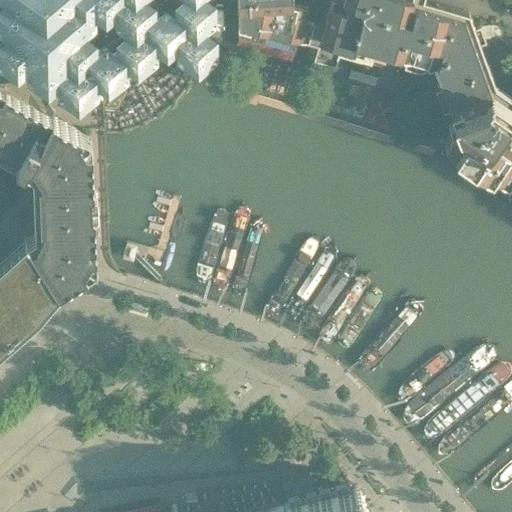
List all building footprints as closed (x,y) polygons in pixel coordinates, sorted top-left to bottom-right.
[(0,0),(0,63),(14,71),(56,93),(77,104),(97,92),(106,86),(127,73),(135,68),(156,55),(165,49),(174,54),(195,65),(216,52),(215,29),(215,18),(214,0),(0,0)] [(511,0),(236,0),(237,22),(238,36),(294,53),(298,39),(305,41),(317,45),(313,58),(343,66),(347,53),(353,55),(349,69),(376,77),(381,63),(383,55),(397,59),(396,63),(400,74),(431,63),(430,61),(432,60),(443,90),(453,119),(457,121),(443,142),(507,185),(511,177),(511,0)] [(77,89),(46,72),(39,68),(33,73),(15,64),(15,56),(8,52),(8,46),(4,46),(0,48),(0,87),(82,131),(83,128),(90,127),(89,124),(89,122),(88,121),(87,118),(86,115),(85,114),(84,112),(82,110),(79,108),(78,107),(77,106),(74,104),(71,110),(65,107),(68,101),(70,102),(77,89)] [(96,210),(95,190),(92,188),(90,135),(82,131),(0,87),(0,149),(5,152),(7,159),(22,167),(26,161),(32,163),(39,176),(39,179),(37,179),(38,224),(41,224),(41,228),(34,241),(45,257),(47,255),(49,259),(48,259),(53,267),(46,271),(57,288),(95,264),(93,212),(96,210)] [(0,511),(35,511),(46,485),(0,434),(0,345),(37,313),(46,305),(55,297),(58,295),(26,244),(19,250),(0,228),(0,511)] [(287,500),(282,501),(284,511),(362,511),(361,508),(363,507),(361,503),(360,503),(355,491),(357,490),(356,488),(349,484),(347,485),(347,487),(335,490),(334,488),(329,489),(330,491),(319,494),(318,492),(316,493),(316,494),(305,497),(304,496),(299,497),(300,498),(287,502),(287,500)] [(284,511),(282,501),(261,507),(262,511),(284,511)]
